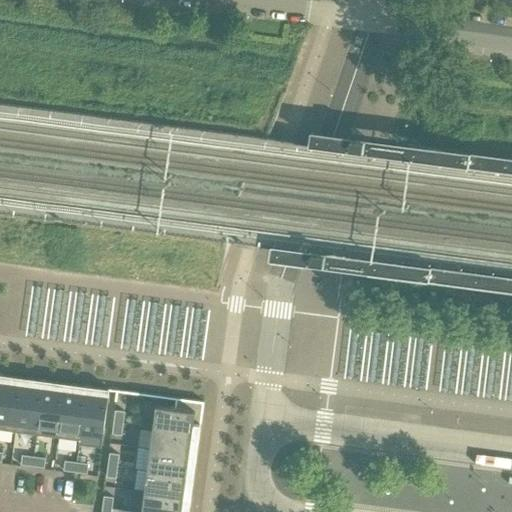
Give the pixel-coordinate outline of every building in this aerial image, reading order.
[(372,143),(359,141),(358,151),(370,153),(372,143)] [(333,257),(321,255),(319,265),(332,267),(333,257)] [(193,307),(192,324),(206,324),(207,308),(193,307)] [(124,335),(122,345),(162,351),(164,337),(146,335),(148,326),(142,325),(140,333),(139,333),(138,337),(124,335)] [(511,344),(351,325),(345,379),(511,398),(511,344)] [(94,328),(92,342),(108,344),(110,331),(94,328)] [(0,422),(16,424),(21,385),(0,381),(0,422)] [(16,424),(37,427),(43,388),(21,385),(16,424)] [(37,427),(59,430),(64,390),(43,388),(37,427)] [(59,430),(80,433),(85,393),(64,390),(59,430)] [(85,393),(80,433),(102,436),(108,396),(85,393)] [(155,405),(152,427),(192,433),(193,424),(200,425),(203,402),(176,398),(174,408),(155,405)] [(115,410),(113,422),(123,424),(124,412),(115,410)] [(123,424),(113,422),(111,434),(121,435),(123,424)] [(152,427),(149,449),(189,454),(192,433),(152,427)] [(149,449),(147,470),(186,476),(189,454),(149,449)] [(109,453),(107,465),(117,466),(119,455),(109,453)] [(20,465),(32,466),(33,457),(21,455),(20,465)] [(33,457),(32,466),(44,468),(45,458),(33,457)] [(63,471),(75,472),(76,462),(64,461),(63,471)] [(76,462),(75,472),(87,474),(88,464),(76,462)] [(117,466),(107,465),(106,477),(116,478),(117,466)] [(147,470),(144,492),(183,497),(186,476),(147,470)] [(144,492),(141,511),(181,511),(183,497),(144,492)] [(103,496),(102,508),(111,509),(113,497),(103,496)]
